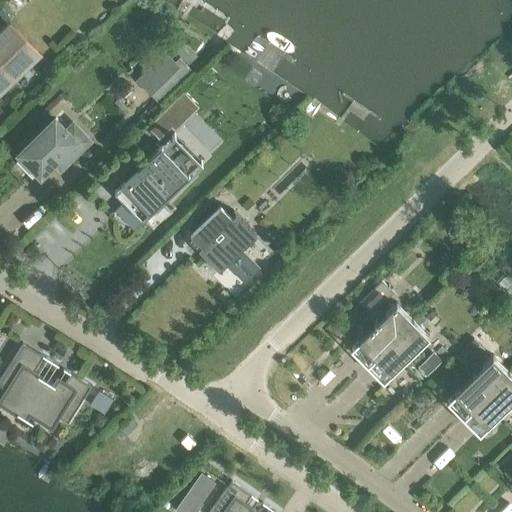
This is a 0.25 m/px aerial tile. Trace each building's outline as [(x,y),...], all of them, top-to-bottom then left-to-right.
[(3,35),(0,37),(0,89),(11,78),(8,76),(26,58),(3,35)] [(183,41),(174,50),(188,64),(197,55),(183,41)] [(164,52),(136,80),(150,94),(178,66),(174,62),(164,52)] [(178,57),(174,62),(178,66),(183,61),(178,57)] [(54,119),(18,154),(40,175),(57,158),(64,165),(90,140),(73,123),(66,130),(54,119)] [(161,145),(114,192),(142,220),(153,209),(156,212),(165,204),(162,201),(189,174),(161,145)] [(220,204),(190,234),(208,252),(204,255),(218,270),(225,264),(228,267),(244,251),(241,248),(256,234),(235,212),(231,216),(220,204)] [(381,280),(357,303),(369,315),(378,307),(393,292),(381,280)] [(357,340),(373,356),(412,318),(395,302),(357,340)] [(412,318),(373,356),(390,373),(428,335),(412,318)] [(473,338),(456,355),(466,366),(484,349),(473,338)] [(67,422),(90,386),(70,373),(64,383),(57,378),(53,385),(32,372),(42,356),(22,343),(0,378),(0,385),(6,390),(0,399),(0,403),(25,419),(28,413),(51,427),(57,416),(67,422)] [(433,353),(418,367),(426,375),(441,361),(433,353)] [(453,392),(469,409),(508,371),(492,354),(453,392)] [(511,375),(508,371),(469,409),(486,426),(511,400),(511,375)] [(98,391),(90,405),(104,413),(112,399),(98,391)] [(205,462),(180,498),(193,507),(218,471),(205,462)] [(247,511),(251,508),(244,503),(250,494),(231,481),(208,511),(247,511)]
